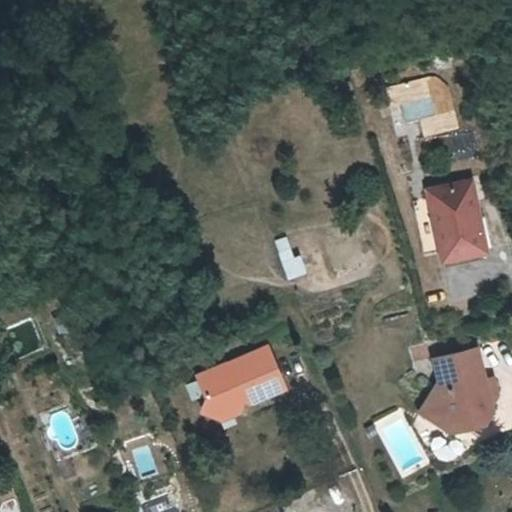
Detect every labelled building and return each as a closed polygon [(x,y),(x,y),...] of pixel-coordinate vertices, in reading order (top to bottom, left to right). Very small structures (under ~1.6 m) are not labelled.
[(434,55),(436,66),(453,63),(451,51),(434,55)] [(435,112),(459,110),(457,91),(434,92),(435,112)] [(404,122),(435,114),(430,94),(399,102),(404,122)] [(437,218),(444,252),(445,261),(488,251),(473,183),(430,192),(432,200),(416,203),(420,222),(437,218)] [(428,255),(444,252),(437,218),(420,222),(428,255)] [(290,234),(273,239),(285,277),(301,273),(290,234)] [(266,347),(195,374),(204,397),(199,409),(214,417),(230,411),(235,402),(242,399),(247,402),(282,388),(266,347)] [(479,348),(438,358),(443,380),(424,412),(450,428),(466,423),(467,428),(485,423),(493,410),(488,406),(486,399),(500,396),(495,379),(487,382),(479,348)]
